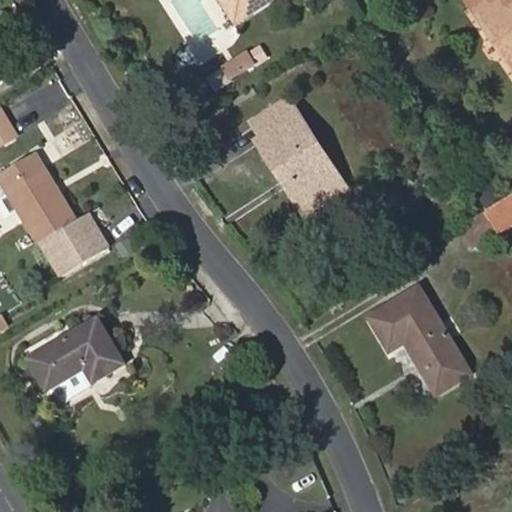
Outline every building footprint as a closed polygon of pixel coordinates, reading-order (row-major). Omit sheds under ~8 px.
[(221,0),(237,23),(272,0),(221,0)] [(511,65),(511,0),(470,0),(479,13),(477,14),(511,65)] [(245,71),(255,65),(250,56),(239,62),(245,71)] [(234,78),(245,71),(239,62),(228,68),(234,78)] [(262,141),(257,144),(298,207),(341,180),(289,101),(253,125),(262,141)] [(0,148),(16,139),(1,114),(0,114),(0,148)] [(87,216),(77,223),(36,155),(0,176),(0,181),(39,246),(42,244),(55,235),(64,250),(51,259),(63,278),(109,251),(87,216)] [(298,207),(305,218),(348,190),(341,180),(298,207)] [(499,235),(511,226),(511,196),(486,214),(499,235)] [(501,238),(499,235),(486,214),(462,228),(477,252),(501,238)] [(42,244),(51,259),(64,250),(55,235),(42,244)] [(435,397),(472,376),(420,290),(370,320),(389,353),(404,345),(435,397)] [(94,385),(125,367),(99,322),(30,363),(48,393),(86,372),(94,385)]
